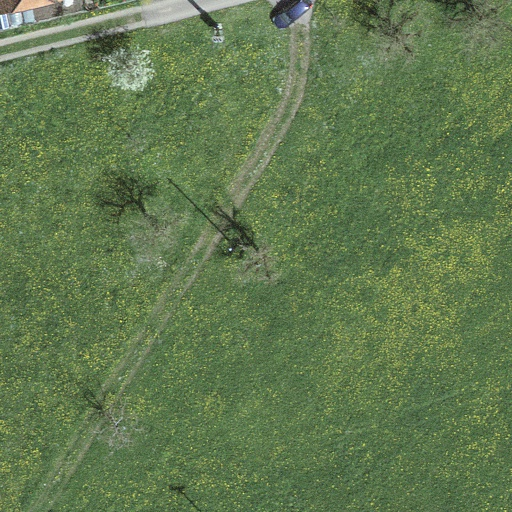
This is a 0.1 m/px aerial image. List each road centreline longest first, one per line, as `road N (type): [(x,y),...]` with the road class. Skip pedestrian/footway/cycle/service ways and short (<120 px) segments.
road 1 (track): [(49,511),(294,119),(311,46),(305,0)]
road 2 (track): [(203,0),(0,54)]
